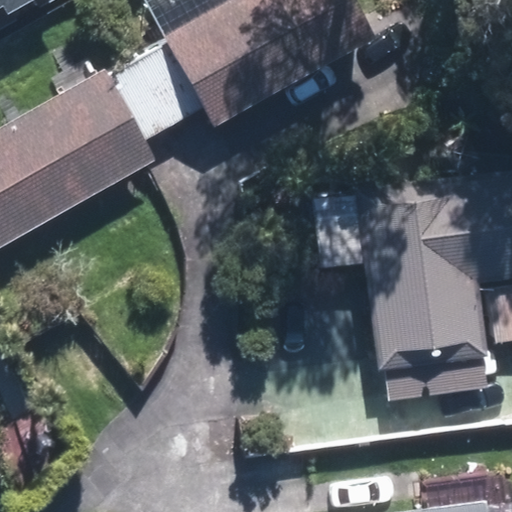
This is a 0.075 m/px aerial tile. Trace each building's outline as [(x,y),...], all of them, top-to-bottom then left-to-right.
[(0,0),(0,30),(54,0),(0,0)] [(326,0),(219,0),(0,117),(0,242),(142,167),(130,145),(187,114),(199,136),(355,53),(326,0)] [(511,218),(503,162),(291,195),(303,271),(346,264),(368,406),(477,389),(461,284),(511,276),(511,218)] [(511,287),(473,294),(480,346),(511,341),(511,287)] [(508,511),(506,495),(378,511),(508,511)]
